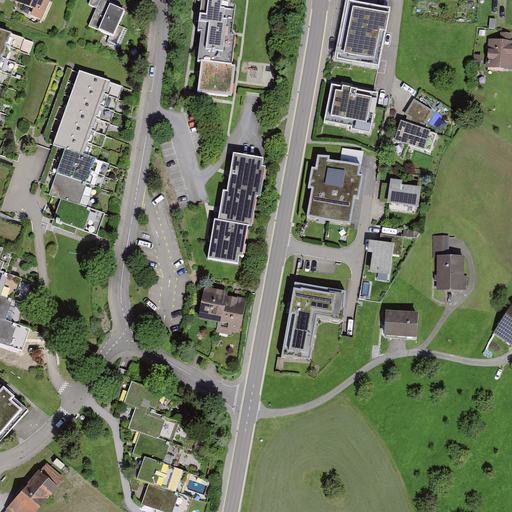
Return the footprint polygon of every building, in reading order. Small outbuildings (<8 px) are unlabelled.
[(36,12),(33,19),(44,24),(54,3),(48,1),(48,0),(15,0),(15,2),(36,12)] [(115,39),(112,46),(121,50),(128,33),(122,30),(128,15),(121,12),(123,10),(105,2),(105,0),(95,0),(92,9),(100,12),(92,30),(115,39)] [(197,0),(197,6),(202,6),(232,10),(233,0),(197,0)] [(390,11),(349,3),(337,62),(378,70),(390,11)] [(232,10),(202,6),(200,21),(198,35),(232,39),(235,9),(232,10)] [(22,39),(0,30),(0,45),(18,52),(22,39)] [(202,65),(231,69),(235,39),(232,39),(202,35),(199,52),(198,64),(202,65)] [(511,74),(511,49),(508,49),(509,42),(498,40),(497,47),(485,46),(482,75),(511,79),(511,74)] [(18,52),(0,46),(0,59),(14,64),(18,52)] [(0,73),(10,77),(14,64),(0,59),(0,73)] [(232,100),(235,69),(231,69),(202,65),(200,76),(198,96),(232,100)] [(117,100),(121,87),(78,71),(73,84),(117,100)] [(0,86),(6,88),(10,77),(0,73),(0,86)] [(112,112),(116,100),(73,85),(69,97),(112,112)] [(378,96),(332,87),(324,125),(370,134),(378,96)] [(108,125),(112,113),(68,98),(64,109),(108,125)] [(414,102),(405,117),(407,119),(405,126),(421,131),(422,128),(424,129),(433,114),(414,102)] [(104,137),(108,125),(64,110),(60,122),(104,137)] [(99,150),(103,138),(60,123),(55,135),(99,150)] [(405,126),(402,124),(396,142),(430,154),(436,136),(421,131),(405,126)] [(95,163),(99,151),(55,135),(51,148),(95,163)] [(94,179),(99,165),(56,150),(51,164),(94,179)] [(363,155),(343,151),(340,166),(361,169),(363,155)] [(265,163),(235,157),(231,176),(228,195),(261,201),(267,171),(263,170),(265,163)] [(358,203),(362,179),(359,179),(361,169),(340,166),(328,163),(329,159),(318,157),(316,171),(312,170),(308,192),(312,193),(307,220),(349,227),(354,202),(358,203)] [(93,191),(96,180),(53,165),(49,176),(93,191)] [(88,214),(95,192),(52,177),(45,199),(88,214)] [(404,180),(391,179),(387,203),(390,204),(390,209),(415,213),(416,208),(419,208),(422,188),(420,187),(421,179),(412,178),(411,186),(403,185),(404,180)] [(259,202),(225,195),(222,212),(219,225),(253,231),(259,202)] [(95,242),(102,221),(58,206),(51,228),(95,242)] [(212,242),(209,263),(239,269),(241,261),(243,261),(249,231),(220,225),(216,225),(212,242)] [(465,279),(466,260),(449,259),(450,239),(435,238),(434,259),(439,259),(438,293),(468,294),(468,290),(471,290),(472,280),(465,279)] [(370,277),(379,278),(378,283),(391,285),(395,259),(402,260),(405,242),(382,239),(381,247),(370,245),(368,256),(373,257),(370,277)] [(0,273),(3,275),(11,253),(0,248),(0,273)] [(0,298),(6,300),(13,280),(0,275),(0,298)] [(346,294),(295,285),(282,360),(309,363),(316,321),(342,325),(346,294)] [(196,326),(217,330),(224,298),(221,297),(221,295),(209,293),(209,295),(203,293),(196,326)] [(0,321),(9,324),(16,304),(0,298),(0,321)] [(238,340),(245,305),(224,300),(216,340),(229,342),(230,338),(238,340)] [(511,347),(511,307),(494,335),(511,347)] [(387,312),(385,338),(418,341),(421,315),(387,312)] [(0,348),(16,354),(23,332),(0,324),(0,348)] [(0,444),(2,446),(33,411),(0,383),(0,444)] [(176,398),(133,383),(125,405),(139,409),(169,420),(176,398)] [(169,420),(139,409),(131,430),(140,433),(178,446),(185,426),(169,420)] [(178,446),(140,433),(133,453),(148,458),(178,469),(185,449),(178,446)] [(178,469),(148,458),(140,479),(150,483),(184,495),(192,474),(178,469)] [(38,511),(66,480),(47,464),(5,511),(38,511)] [(184,495),(150,483),(142,505),(162,511),(188,511),(193,498),(184,495)]
